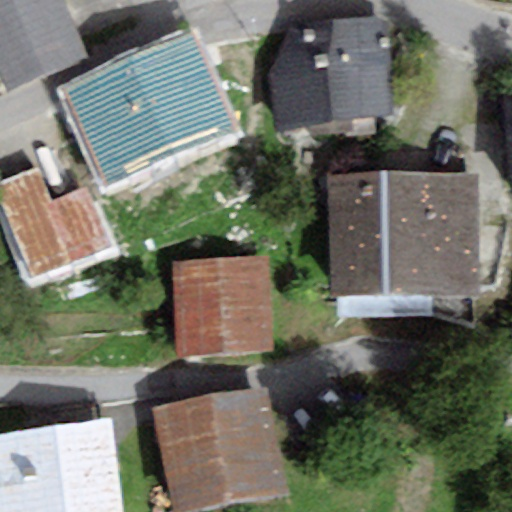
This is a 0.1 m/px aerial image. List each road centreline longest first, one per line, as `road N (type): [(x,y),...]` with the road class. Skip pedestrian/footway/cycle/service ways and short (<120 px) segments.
road 1 (unclassified): [(511,363),(376,359),(264,378),(0,387)]
road 2 (unclassified): [(511,39),(408,7),(355,4),(203,26)]
road 3 (unclassified): [(203,26),(0,116)]
